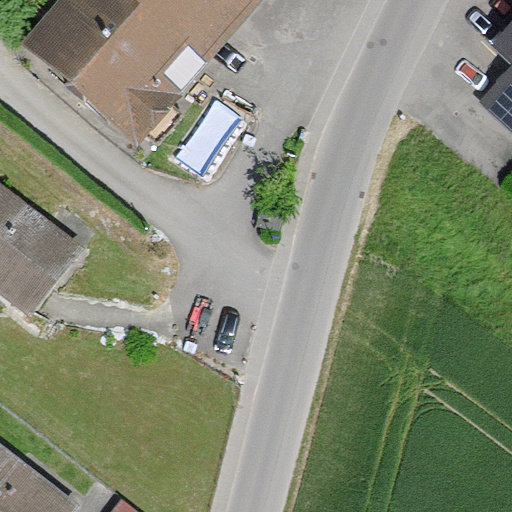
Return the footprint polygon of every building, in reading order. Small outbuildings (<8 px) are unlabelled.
[(67,0),(23,49),(131,145),(260,0),(67,0)] [(511,133),(511,29),(495,48),(511,64),(511,73),(482,106),(511,133)] [(0,293),(33,318),(84,248),(0,186),(0,293)] [(286,209),(263,203),(255,230),(278,237),(286,209)] [(0,511),(72,511),(74,510),(0,451),(0,511)] [(110,511),(136,511),(121,499),(110,511)]
